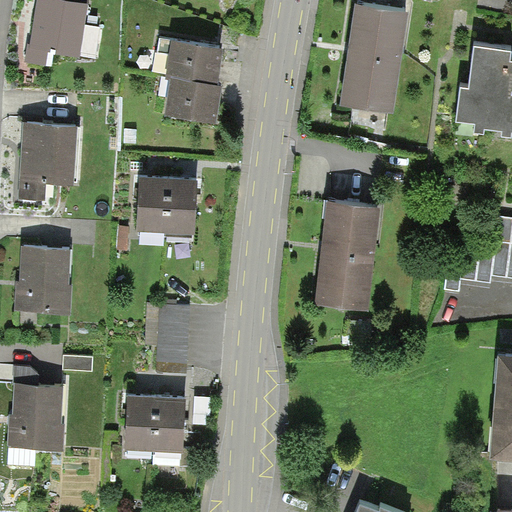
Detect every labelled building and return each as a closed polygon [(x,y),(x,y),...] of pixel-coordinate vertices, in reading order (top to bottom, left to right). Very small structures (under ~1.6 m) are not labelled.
[(36,0),(27,56),(47,59),(49,45),(96,53),(101,22),(85,19),(87,0),(36,0)] [(355,0),(349,46),(342,96),(395,103),(409,1),(403,0),(355,0)] [(172,68),(217,76),(220,58),(223,43),(172,34),(165,74),(170,75),(172,68)] [(461,78),(457,113),(476,114),(475,124),(485,125),(486,120),(504,122),(501,127),(511,128),(511,125),(511,38),(473,34),(468,79),(461,78)] [(172,68),(165,108),(216,117),(218,105),(223,77),(217,76),(172,68)] [(45,177),(75,178),(78,120),(24,118),(20,194),(45,195),(45,177)] [(140,169),(138,222),(140,222),(139,230),(193,233),(193,223),(196,223),(198,171),(140,169)] [(320,247),(315,294),(370,299),(380,198),(326,192),(320,247)] [(511,214),(500,213),(496,246),(465,241),(464,253),(448,251),(443,285),(461,287),(462,276),(491,280),(492,271),(511,273),(511,214)] [(16,277),(15,304),(71,306),(72,278),(70,278),(71,241),(21,239),(19,277),(16,277)] [(158,301),(155,369),(187,371),(190,303),(158,301)] [(511,342),(498,341),(491,443),(511,444),(511,342)] [(94,353),(63,352),(63,366),(93,367),(94,353)] [(8,411),(7,442),(64,445),(66,415),(62,415),(64,379),(15,377),(13,411),(8,411)] [(185,391),(128,388),(125,440),(128,440),(127,448),(179,450),(180,442),(183,442),(185,391)] [(401,511),(359,495),(352,511),(401,511)] [(511,511),(511,501),(492,500),(491,511),(511,511)]
